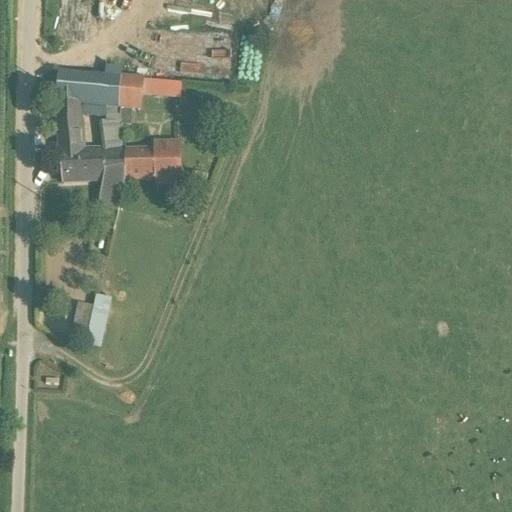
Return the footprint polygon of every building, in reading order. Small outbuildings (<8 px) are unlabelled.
[(121,80),(59,74),(57,105),(118,110),(121,80)] [(163,84),(121,80),(118,110),(161,114),(161,113),(163,85),(163,84)] [(180,86),(163,85),(161,113),(179,114),(180,86)] [(106,155),(83,156),(81,124),(58,125),(63,186),(107,185),(110,184),(125,184),(125,183),(126,183),(125,155),(106,155)] [(121,126),(101,126),(106,155),(118,155),(118,149),(125,150),(121,126)] [(179,147),(160,147),(160,154),(156,154),(156,182),(156,188),(180,188),(179,147)] [(156,154),(125,155),(126,183),(156,182),(156,154)] [(110,184),(107,185),(101,209),(103,210),(103,211),(106,212),(106,211),(119,214),(125,184),(110,184)] [(82,307),(74,343),(86,346),(95,310),(82,307)]
